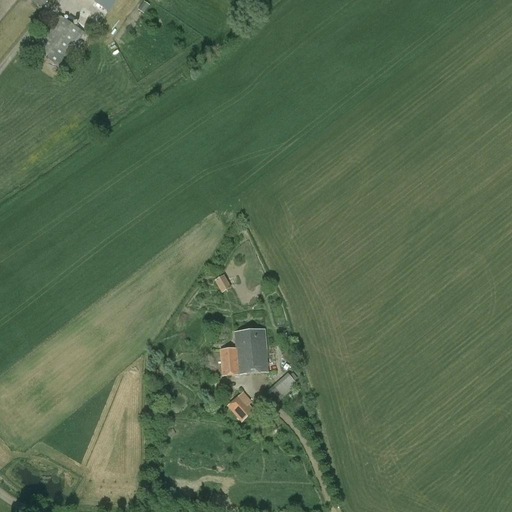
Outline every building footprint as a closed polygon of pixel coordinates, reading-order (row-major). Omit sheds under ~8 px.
[(48,0),(29,0),(43,9),(48,0)] [(89,0),(109,13),(117,0),(89,0)] [(58,15),(34,51),(60,69),(84,34),(58,15)] [(231,288),(224,277),(215,282),(221,293),(231,288)] [(235,334),(236,349),(220,351),(222,377),(268,373),(266,346),(265,331),(235,334)] [(288,374),(266,394),(276,405),(298,386),(288,374)] [(252,403),(243,394),(228,407),(241,423),(254,412),(248,406),(252,403)]
